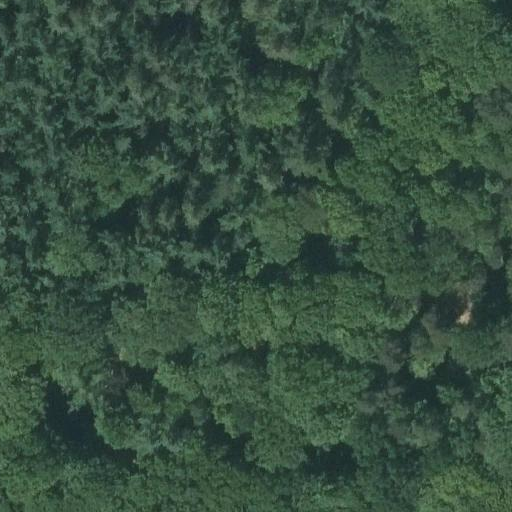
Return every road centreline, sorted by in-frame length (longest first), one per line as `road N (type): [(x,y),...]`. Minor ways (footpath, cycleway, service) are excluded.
road 1 (track): [(511,450),(318,449),(243,474),(195,472),(117,442),(52,401),(0,332)]
road 2 (track): [(422,0),(268,289),(246,373),(249,511)]
